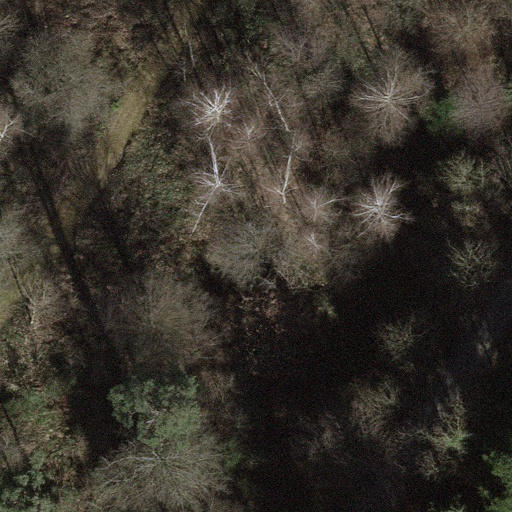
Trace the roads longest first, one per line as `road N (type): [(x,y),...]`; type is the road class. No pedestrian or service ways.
road 1 (track): [(0,294),(191,36),(208,0)]
road 2 (track): [(511,289),(363,511)]
